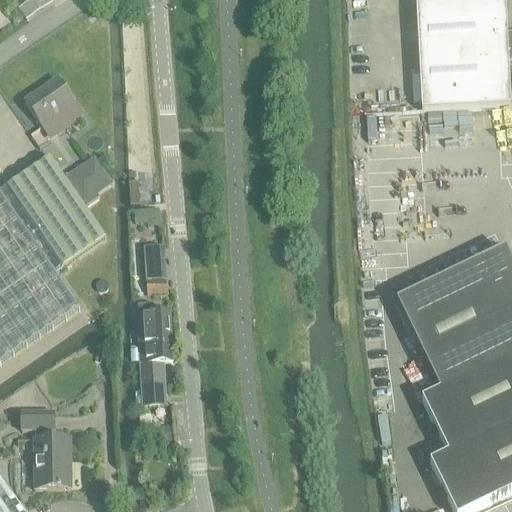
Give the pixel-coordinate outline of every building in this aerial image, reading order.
[(46,9),(39,0),(36,0),(32,3),(25,7),(33,18),(46,9)] [(422,116),(511,111),(511,37),(507,38),(505,4),(416,9),(422,116)] [(41,132),(72,109),(56,84),(24,107),(41,132)] [(95,161),(66,181),(87,210),(99,202),(97,198),(110,190),(113,188),(110,183),(95,161)] [(50,163),(0,196),(0,198),(54,277),(105,243),(50,163)] [(151,207),(159,206),(157,193),(149,194),(151,207)] [(0,367),(79,313),(54,277),(0,198),(0,367)] [(159,213),(134,214),(135,228),(147,227),(147,230),(161,229),(159,213)] [(450,511),(481,511),(511,497),(511,268),(506,255),(396,308),(440,397),(422,406),(448,460),(430,469),(450,511)] [(146,284),(147,298),(167,297),(166,283),(146,284)] [(136,329),(138,350),(169,348),(167,315),(148,317),(148,312),(135,312),(136,324),(132,324),(133,329),(136,329)] [(170,363),(169,348),(138,350),(141,396),(142,408),(163,407),(162,394),(158,395),(156,364),(170,363)] [(55,417),(20,417),(20,437),(55,437),(55,417)] [(68,463),(69,444),(31,444),(32,495),(67,495),(66,463),(68,463)] [(21,511),(0,480),(0,511),(21,511)]
